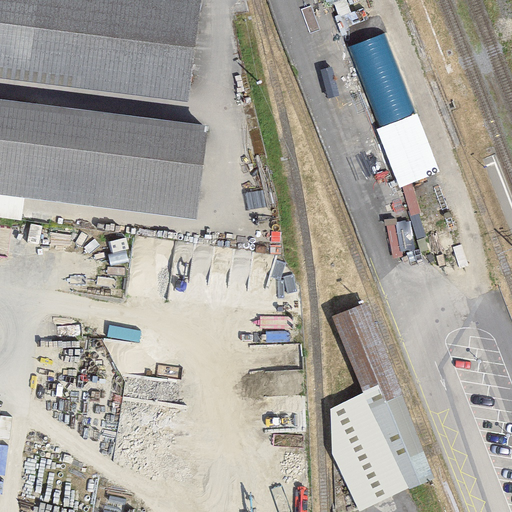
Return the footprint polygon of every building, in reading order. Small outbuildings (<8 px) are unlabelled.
[(185,0),(0,0),(0,76),(173,98),(185,0)] [(437,174),(382,34),(348,47),(400,188),(437,174)] [(0,190),(185,213),(198,109),(0,85),(0,190)] [(421,242),(452,240),(451,228),(420,230),(421,242)] [(370,505),(432,481),(366,309),(336,320),(360,381),(327,394),(370,505)]
